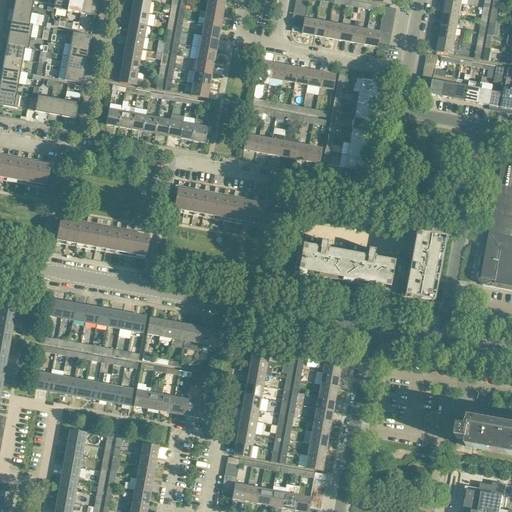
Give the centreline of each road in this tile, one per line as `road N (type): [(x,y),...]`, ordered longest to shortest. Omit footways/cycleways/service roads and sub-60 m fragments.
road 1 (residential): [(371,328),(0,261)]
road 2 (residential): [(402,112),(383,198),(170,161),(160,219)]
road 3 (residential): [(442,341),(482,127)]
road 4 (residential): [(340,511),(371,328)]
road 5 (residential): [(204,511),(216,441),(180,436),(168,508)]
road 6 (unclassified): [(3,477),(39,483),(51,409),(17,402)]
road 7 (unknown): [(216,441),(243,305)]
road 8 (residential): [(408,73),(277,51)]
